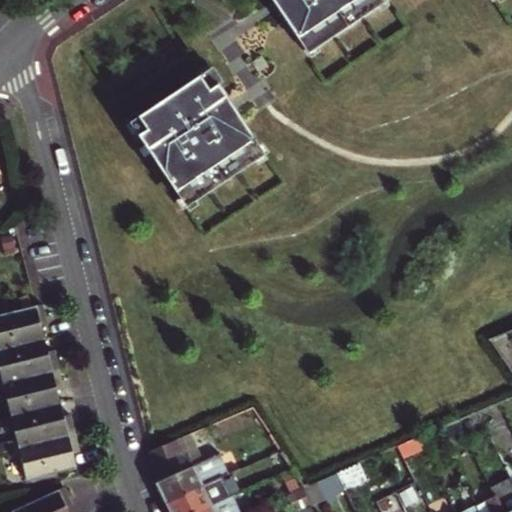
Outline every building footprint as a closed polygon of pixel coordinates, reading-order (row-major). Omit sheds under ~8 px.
[(388,0),(275,0),(311,58),(392,6),(388,0)] [(212,69),(133,120),(186,206),(269,155),(247,121),(212,69)] [(47,304),(0,315),(0,351),(49,339),(45,326),(52,324),(47,304)] [(49,339),(0,351),(0,354),(5,372),(0,373),(0,383),(63,368),(58,349),(52,351),(49,339)] [(68,387),(63,368),(0,383),(0,387),(1,393),(9,391),(15,415),(65,403),(61,388),(68,387)] [(65,403),(15,415),(21,436),(12,438),(15,448),(79,432),(74,412),(67,414),(65,403)] [(445,439),(463,430),(459,421),(441,429),(445,439)] [(79,432),(15,448),(17,456),(25,454),(31,477),(80,465),(76,451),(83,450),(79,432)] [(149,452),(157,482),(216,456),(210,444),(179,458),(172,442),(149,452)] [(157,482),(167,502),(223,478),(229,475),(219,454),(216,456),(157,482)] [(347,484),(364,478),(359,465),(343,471),(347,484)] [(286,492),(300,485),(290,469),(277,475),(286,492)] [(171,511),(196,511),(213,504),(209,496),(228,488),(223,478),(167,502),(171,511)] [(72,511),(71,509),(78,506),(69,486),(12,511),(72,511)] [(504,511),(511,511),(511,487),(496,496),(504,511)] [(209,496),(213,504),(231,496),(228,488),(209,496)] [(196,511),(238,511),(231,496),(213,504),(196,511)] [(481,511),(504,511),(496,496),(478,505),(481,511)]
